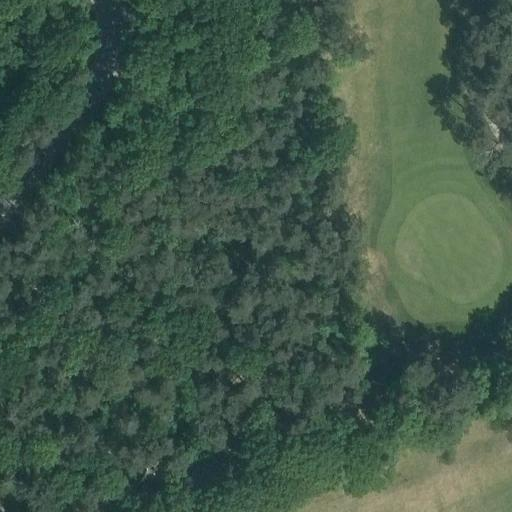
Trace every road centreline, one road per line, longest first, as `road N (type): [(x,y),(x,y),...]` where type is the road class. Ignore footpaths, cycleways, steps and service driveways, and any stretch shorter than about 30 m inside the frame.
road 1 (track): [(187,511),(218,474),(335,402),(389,352),(474,350),(511,336)]
road 2 (tertiary): [(0,208),(104,74),(115,36),(109,0)]
